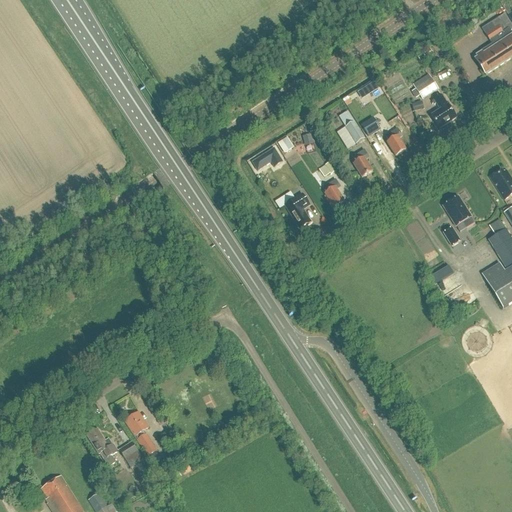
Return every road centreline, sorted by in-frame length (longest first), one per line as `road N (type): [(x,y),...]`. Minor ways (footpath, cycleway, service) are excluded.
road 1 (tertiary): [(0,287),(434,0)]
road 2 (trunk): [(287,333),(66,0)]
road 3 (unclassified): [(0,455),(225,312)]
road 4 (residential): [(304,265),(511,130)]
road 5 (unclassified): [(351,511),(225,312)]
road 6 (trunk): [(405,511),(287,333)]
